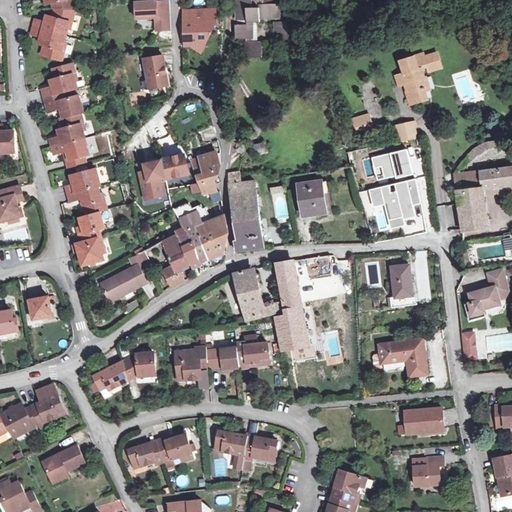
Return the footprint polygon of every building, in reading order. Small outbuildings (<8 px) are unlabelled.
[(65,43),(69,29),(71,22),(73,23),(77,11),(73,0),(34,0),(35,1),(38,0),(48,0),(50,4),(51,4),(52,10),(51,16),(50,16),(49,22),(45,22),(35,19),(31,35),(41,38),(45,39),(43,45),(44,45),(42,54),(63,60),(66,50),(63,50),(65,43)] [(168,0),(145,0),(133,1),(134,20),(153,19),(154,32),(171,31),(168,0)] [(235,0),(236,21),(260,21),(260,18),(276,18),(276,22),(274,22),(275,43),(289,43),(288,22),(282,22),(282,4),(272,4),(272,0),(235,0)] [(217,8),(196,9),(196,23),(185,24),(186,46),(205,45),(212,32),(212,23),(217,23),(217,8)] [(236,39),(253,39),(253,24),(236,24),(236,39)] [(243,58),(263,58),(262,42),(242,42),(243,58)] [(419,81),(425,79),(422,69),(427,68),(429,72),(442,68),(437,53),(425,57),(424,53),(414,56),(415,57),(400,62),(404,74),(407,83),(410,92),(407,93),(411,106),(427,100),(425,93),(423,88),(421,88),(419,81)] [(164,56),(145,60),(151,89),(169,86),(164,56)] [(79,106),(82,105),(79,95),(64,99),(63,91),(78,87),(76,80),(74,73),(77,73),(74,63),(53,68),(55,78),(54,78),(56,85),(52,86),(42,89),(48,112),(56,110),(56,109),(60,108),(63,118),(60,118),(63,128),(64,135),(60,136),(50,139),(54,154),(63,152),(63,151),(66,150),(69,159),(66,159),(69,167),(87,163),(85,155),(88,155),(86,147),(89,146),(84,129),(82,123),(84,122),(81,113),(79,106)] [(407,83),(404,74),(396,76),(399,86),(407,83)] [(428,78),(425,79),(419,81),(421,88),(423,88),(425,93),(432,90),(428,78)] [(352,117),(355,132),(373,129),(371,114),(352,117)] [(399,142),(419,138),(415,120),(396,124),(399,142)] [(0,153),(16,153),(15,132),(4,132),(4,125),(0,125),(0,153)] [(472,150),(467,156),(471,161),(485,151),(496,150),(496,147),(497,147),(498,146),(499,145),(500,143),(500,140),(484,142),(472,150)] [(352,163),(370,158),(368,149),(349,153),(352,163)] [(412,161),(411,161),(409,149),(372,155),(376,181),(415,175),(412,161)] [(144,206),(168,201),(163,181),(190,175),(185,153),(142,162),(143,170),(137,172),(144,206)] [(201,159),(191,161),(196,175),(198,181),(203,195),(216,193),(213,173),(221,172),(222,167),(218,153),(201,157),(201,159)] [(78,182),(73,184),(66,186),(70,202),(83,198),(87,215),(80,217),(82,225),(84,233),(81,233),(83,241),(72,244),(75,253),(79,252),(83,265),(88,264),(104,260),(103,254),(99,238),(102,237),(102,235),(100,229),(106,228),(103,217),(101,218),(99,211),(101,211),(109,209),(106,198),(103,199),(102,193),(100,185),(102,185),(99,174),(97,175),(95,168),(76,173),(78,182)] [(231,170),(241,240),(237,241),(239,251),(266,247),(257,180),(243,180),(242,168),(231,170)] [(511,168),(455,176),(463,233),(489,229),(484,190),(511,185),(511,168)] [(196,175),(185,178),(187,184),(198,181),(196,175)] [(425,178),(360,189),(365,218),(376,216),(379,234),(426,226),(419,188),(426,187),(425,178)] [(304,215),(327,212),(323,182),(300,185),(304,215)] [(0,217),(1,221),(8,220),(20,217),(22,216),(18,201),(25,199),(21,186),(0,191),(0,199),(0,200),(0,199),(0,217)] [(270,188),(271,194),(286,191),(286,186),(270,188)] [(190,202),(175,209),(179,218),(193,213),(191,208),(193,208),(190,202)] [(198,228),(219,219),(212,204),(202,208),(200,205),(193,208),(191,208),(193,213),(179,218),(185,230),(198,258),(200,261),(209,258),(198,228)] [(230,235),(225,216),(219,219),(198,228),(209,258),(225,252),(220,238),(230,235)] [(21,222),(20,217),(8,220),(9,225),(21,222)] [(198,258),(185,230),(177,234),(191,265),(200,261),(198,258)] [(178,271),(191,265),(177,234),(163,241),(174,266),(164,270),(172,287),(184,282),(178,271)] [(138,265),(140,267),(150,262),(151,263),(160,259),(153,246),(134,256),(138,265)] [(310,345),(294,260),(277,263),(287,315),(276,317),(283,350),(310,345)] [(148,283),(140,267),(138,265),(102,284),(112,302),(148,283)] [(258,265),(237,270),(249,317),(284,308),(282,298),(267,301),(258,265)] [(396,297),(391,298),(392,307),(418,304),(415,284),(413,284),(411,266),(393,268),(396,297)] [(504,269),(489,273),(493,287),(471,292),(473,301),(466,303),(470,319),(486,315),(485,307),(502,303),(500,297),(506,296),(509,289),(504,269)] [(230,281),(222,284),(235,313),(242,310),(230,281)] [(34,320),(53,316),(49,297),(31,301),(34,320)] [(0,333),(17,331),(13,310),(0,312),(0,333)] [(474,331),(462,332),(463,344),(465,358),(477,357),(474,331)] [(406,346),(406,342),(380,345),(381,354),(382,363),(408,360),(410,377),(430,374),(429,362),(426,362),(424,344),(406,346)] [(238,348),(240,367),(240,368),(249,367),(248,364),(259,362),(259,365),(271,363),(268,343),(246,345),(246,343),(237,344),(238,348)] [(177,361),(178,377),(185,376),(186,381),(202,379),(201,371),(200,364),(208,363),(207,352),(207,347),(196,348),(196,351),(183,352),(184,360),(177,361)] [(238,348),(207,352),(208,363),(208,368),(222,367),(222,369),(240,367),(238,348)] [(123,361),(124,362),(128,378),(139,374),(139,376),(156,374),(154,352),(137,354),(123,361)] [(382,363),(381,354),(373,355),(371,357),(372,370),(383,368),(382,363)] [(95,376),(101,391),(108,387),(110,391),(123,384),(124,387),(129,384),(128,378),(124,362),(95,376)] [(59,395),(31,406),(39,424),(40,427),(47,424),(46,421),(59,416),(58,412),(64,409),(59,395)] [(39,424),(31,406),(26,409),(23,404),(3,415),(10,430),(14,438),(39,424)] [(511,406),(504,407),(504,405),(496,406),(497,427),(511,426),(511,406)] [(407,434),(444,431),(442,408),(405,411),(407,434)] [(0,435),(10,430),(3,415),(0,416),(0,435)] [(186,431),(166,438),(167,441),(187,434),(186,431)] [(245,459),(249,436),(219,431),(216,446),(223,447),(222,451),(238,454),(235,466),(243,467),(245,459)] [(319,437),(323,446),(332,441),(328,432),(319,437)] [(167,441),(166,438),(158,441),(164,462),(192,453),(187,434),(167,441)] [(249,436),(245,459),(252,460),(253,457),(268,459),(269,455),(276,457),(279,441),(249,436)] [(157,464),(164,462),(158,441),(129,450),(134,465),(141,463),(142,466),(156,462),(157,464)] [(43,461),(52,480),(68,472),(87,463),(78,445),(43,461)] [(498,477),(501,476),(504,495),(511,493),(511,455),(494,459),(498,477)] [(427,466),(415,467),(416,486),(440,484),(439,466),(444,465),(444,458),(426,459),(427,466)] [(361,487),(365,488),(368,479),(341,470),(332,496),(355,503),(361,487)] [(70,477),(68,472),(52,480),(54,485),(70,477)] [(2,499),(8,511),(9,511),(20,507),(22,510),(31,506),(34,511),(35,511),(41,509),(33,491),(26,494),(20,482),(12,486),(10,481),(0,485),(6,497),(2,499)] [(360,505),(365,488),(361,487),(355,503),(358,504),(360,505)] [(351,511),(355,511),(358,504),(355,503),(332,496),(330,503),(327,511),(348,511),(349,511),(351,511)] [(201,500),(189,502),(189,511),(212,511),(212,508),(201,500)] [(189,511),(189,502),(170,504),(170,511),(189,511)]
